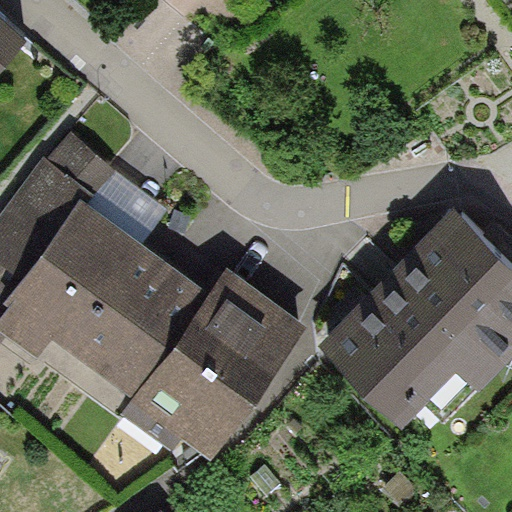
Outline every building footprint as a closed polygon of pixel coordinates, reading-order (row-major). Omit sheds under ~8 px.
[(0,76),(28,48),(0,21),(0,76)] [(0,264),(23,283),(81,204),(90,210),(118,174),(68,134),(0,220),(0,264)] [(90,210),(81,204),(23,283),(4,308),(9,312),(0,324),(0,332),(7,338),(39,361),(42,357),(121,416),(209,298),(90,210)] [(511,361),(511,271),(456,217),(321,353),(403,434),(458,377),(478,396),(511,361)] [(4,308),(23,283),(0,264),(0,346),(7,338),(0,332),(0,324),(9,312),(4,308)] [(309,331),(228,272),(209,298),(121,416),(175,454),(183,444),(211,464),(309,331)]
